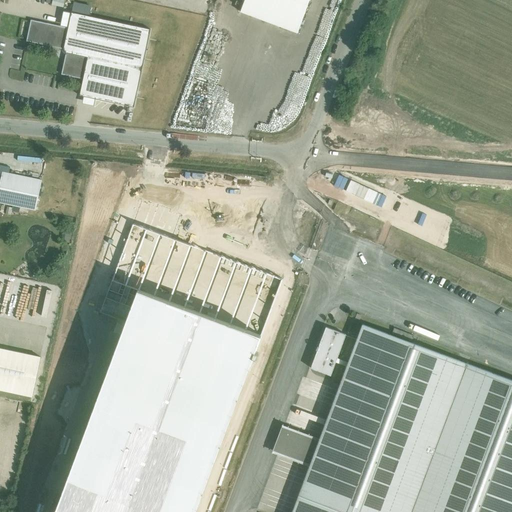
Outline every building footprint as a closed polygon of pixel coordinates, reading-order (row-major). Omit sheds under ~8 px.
[(308,0),(241,0),(237,11),(296,33),(308,0)] [(62,1),(57,26),(68,28),(66,37),(73,39),(82,47),(80,55),(88,57),(83,81),(81,87),(131,97),(146,18),(62,1)] [(57,26),(32,21),(27,43),(63,51),(66,58),(61,78),(83,81),(88,57),(80,55),(82,47),(73,39),(66,37),(68,28),(57,26)] [(41,180),(0,170),(0,202),(34,210),(41,180)] [(136,290),(51,511),(193,511),(282,280),(171,238),(180,215),(142,200),(111,281),(136,290)] [(511,511),(511,375),(356,316),(349,336),(326,327),(310,369),(335,379),(313,437),(283,425),(272,453),(302,464),(283,511),(511,511)] [(38,356),(0,347),(0,389),(30,396),(38,356)]
